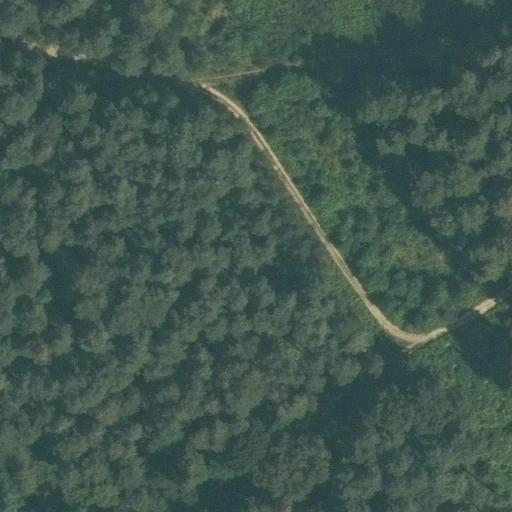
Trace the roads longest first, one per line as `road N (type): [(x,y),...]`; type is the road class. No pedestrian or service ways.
road 1 (track): [(216,83),(404,356)]
road 2 (track): [(511,14),(443,41),(216,83)]
road 3 (track): [(164,511),(404,356)]
road 4 (track): [(0,31),(216,83)]
road 5 (track): [(404,356),(511,285)]
